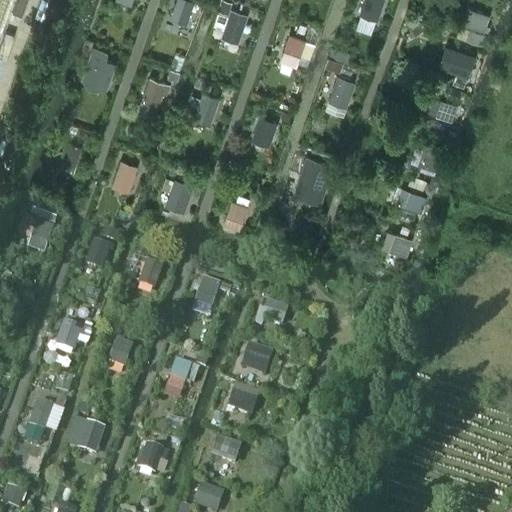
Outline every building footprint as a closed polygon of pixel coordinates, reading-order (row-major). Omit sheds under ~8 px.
[(187,24),(195,0),(194,0),(176,0),(170,18),(187,24)] [(364,0),(361,12),(376,18),(381,0),(364,0)] [(460,22),(484,30),(489,14),(465,6),(460,22)] [(238,40),(247,12),(230,7),(221,35),(238,40)] [(407,20),(405,28),(414,31),(417,24),(407,20)] [(296,67),(306,38),(288,32),(278,61),(296,67)] [(332,44),(326,64),(344,69),(349,49),(332,44)] [(456,44),(450,63),(469,70),(475,51),(456,44)] [(95,77),(108,81),(115,60),(105,56),(107,49),(97,46),(92,61),(95,63),(95,77)] [(460,71),(457,78),(469,82),(471,75),(460,71)] [(346,106),(355,80),(337,74),(328,99),(346,106)] [(166,84),(167,82),(149,76),(141,99),(158,105),(163,92),(167,94),(169,85),(166,84)] [(210,124),(220,96),(202,90),(193,118),(210,124)] [(453,119),(459,102),(433,94),(428,111),(453,119)] [(268,146),(277,120),(261,114),(252,141),(268,146)] [(74,174),(83,146),(66,140),(54,176),(66,180),(69,172),(74,174)] [(436,170),(443,149),(425,143),(418,164),(436,170)] [(129,192),(138,165),(121,159),(112,186),(129,192)] [(314,163),(306,186),(322,191),(329,168),(314,163)] [(184,211),(194,183),(175,177),(165,205),(184,211)] [(421,211),(426,194),(402,186),(396,203),(421,211)] [(238,229),(247,204),(231,199),(223,224),(238,229)] [(284,221),(282,228),(289,230),(292,223),(284,221)] [(44,255),(53,228),(37,223),(28,250),(44,255)] [(406,255),(412,238),(394,232),(388,249),(406,255)] [(102,271),(110,247),(94,242),(86,266),(102,271)] [(155,290),(162,267),(147,262),(139,285),(155,290)] [(211,308),(218,284),(202,279),(194,303),(211,308)] [(283,325),(288,308),(263,301),(256,325),(262,327),(264,320),(283,325)] [(0,329),(16,335),(24,309),(7,303),(0,325),(0,329)] [(74,351),(83,327),(65,321),(57,345),(74,351)] [(124,370),(134,347),(117,341),(108,364),(124,370)] [(265,376),(272,351),(249,344),(241,369),(265,376)] [(186,382),(191,365),(175,360),(169,377),(186,382)] [(251,416),(256,402),(232,394),(228,408),(251,416)] [(45,431),(53,406),(37,401),(29,426),(45,431)] [(95,455),(104,429),(87,423),(79,450),(95,455)] [(236,465),(241,445),(216,438),(211,457),(236,465)] [(154,478),(164,450),(146,444),(137,472),(154,478)] [(219,510),(224,494),(200,486),(195,502),(219,510)] [(19,510),(25,493),(6,487),(0,504),(19,510)]
